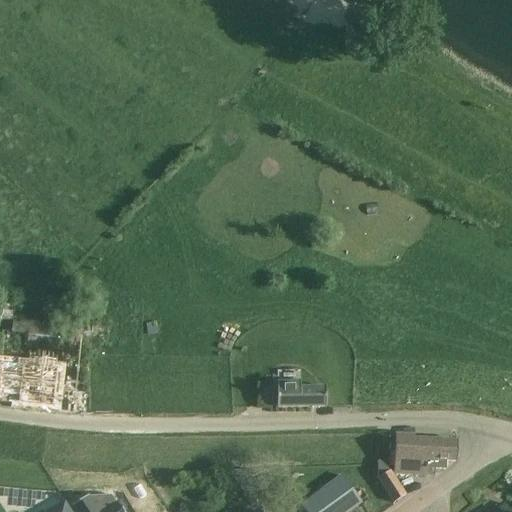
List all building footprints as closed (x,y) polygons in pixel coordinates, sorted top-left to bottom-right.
[(12,323),(11,333),(23,334),(28,335),(27,342),(26,347),(56,350),(59,329),(12,323)] [(56,371),(36,369),(36,370),(26,369),(25,374),(0,371),(0,395),(17,397),(17,403),(53,407),(56,371)] [(277,381),(277,400),(277,407),(325,406),(325,388),(300,388),(299,381),(277,381)] [(456,442),(395,439),(393,475),(433,477),(434,470),(444,470),(444,462),(454,463),(454,462),(456,442)] [(348,511),(360,504),(341,477),(300,506),(304,511),(348,511)] [(140,511),(174,511),(156,482),(131,498),(140,511)] [(87,496),(71,507),(73,511),(122,511),(117,503),(115,504),(110,496),(88,497),(87,496)] [(48,511),(70,511),(68,508),(64,502),(48,511)]
